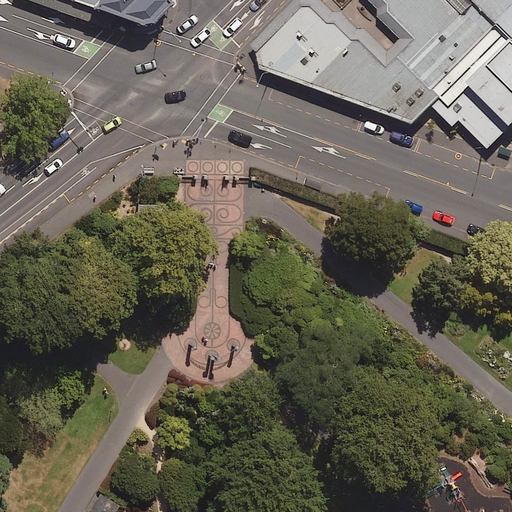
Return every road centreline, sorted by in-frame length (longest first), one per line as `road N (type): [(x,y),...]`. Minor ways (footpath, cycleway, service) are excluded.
road 1 (tertiary): [(156,81),(511,208)]
road 2 (secondary): [(0,214),(156,81)]
road 3 (secondary): [(156,81),(0,26)]
